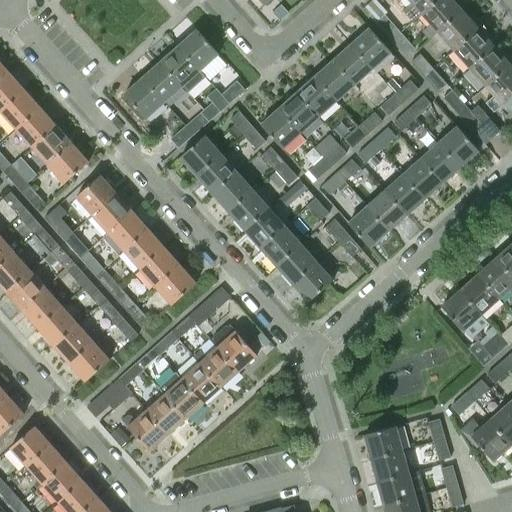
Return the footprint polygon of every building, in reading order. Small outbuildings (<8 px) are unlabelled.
[(421,14),(422,15),(439,0),(408,0),(412,4),(403,12),(412,22),(421,14)] [(438,33),(463,11),(452,0),(439,0),(422,15),(430,25),(422,32),(429,41),(438,33)] [(463,11),(438,33),(455,52),(479,30),(463,11)] [(376,23),(392,42),(401,33),(385,15),(376,23)] [(351,46),(373,70),(392,54),(369,29),(351,46)] [(479,30),(455,52),(471,70),(495,48),(479,30)] [(178,47),(200,71),(218,55),(196,31),(178,47)] [(415,49),(401,33),(392,42),(406,57),(415,49)] [(333,61),(355,86),(373,70),(351,46),(333,61)] [(160,63),(182,87),(200,71),(178,47),(160,63)] [(495,48),(471,70),(486,87),(508,67),(511,65),(495,48)] [(411,63),(425,79),(434,70),(420,54),(411,63)] [(315,77),(337,102),(355,86),(333,61),(315,77)] [(0,80),(9,73),(0,63),(0,80)] [(146,120),(182,87),(160,63),(124,95),(146,120)] [(511,96),(511,66),(511,65),(508,67),(486,87),(495,97),(487,104),(494,112),(511,96)] [(447,85),(434,70),(425,79),(438,93),(447,85)] [(9,73),(0,80),(0,111),(1,112),(24,91),(9,73)] [(297,93),(319,118),(337,102),(315,77),(297,93)] [(410,80),(394,95),(403,104),(419,90),(410,80)] [(237,81),(221,95),(230,104),(245,91),(237,81)] [(443,98),(456,114),(463,107),(466,105),(452,90),(443,98)] [(24,91),(1,112),(17,130),(40,109),(24,91)] [(280,109),(302,134),(319,118),(297,93),(280,109)] [(207,108),(215,117),(215,118),(230,104),(221,95),(207,108)] [(388,117),(403,104),(394,95),(380,107),(388,117)] [(424,96),(408,109),(417,119),(423,113),(432,105),(424,96)] [(473,132),(482,124),(466,105),(463,107),(456,114),(473,132)] [(40,109),(17,130),(33,148),(57,127),(40,109)] [(261,125),(283,150),(302,134),(280,109),(261,125)] [(408,109),(393,123),(402,132),(417,119),(408,109)] [(230,120),(244,136),(253,127),(239,112),(230,120)] [(375,112),(359,126),(367,136),(383,122),(375,112)] [(201,113),(186,126),(194,136),(209,123),(201,113)] [(179,149),(194,136),(186,126),(170,140),(179,149)] [(344,140),(353,149),(367,136),(359,126),(344,140)] [(57,127),(33,148),(49,166),(73,145),(57,127)] [(266,142),(253,127),(244,136),(256,150),(266,142)] [(458,128),(349,224),(371,247),(479,152),(458,128)] [(388,128),(373,141),(381,151),(397,138),(388,128)] [(0,144),(9,136),(6,132),(0,137),(0,144)] [(205,137),(181,158),(197,177),(221,156),(205,137)] [(373,141),(357,155),(366,164),(375,156),(381,151),(373,141)] [(339,144),(323,158),(332,168),(347,154),(339,144)] [(73,145),(49,166),(65,184),(89,163),(73,145)] [(198,177),(214,195),(237,174),(237,173),(255,156),(247,147),(229,164),(221,156),(198,177)] [(262,156),(276,172),(285,163),(271,148),(262,156)] [(0,168),(4,173),(12,166),(0,152),(0,168)] [(308,171),(317,181),(332,168),(323,158),(308,171)] [(352,160),(337,173),(345,182),(360,169),(352,160)] [(298,178),(285,163),(276,172),(286,183),(289,186),(298,178)] [(4,173),(19,190),(23,186),(26,190),(30,186),(12,166),(4,173)] [(286,183),(276,172),(269,178),(278,189),(286,183)] [(322,187),(330,196),(345,182),(337,173),(322,187)] [(253,192),(237,174),(214,195),(230,213),(253,192)] [(77,198),(94,217),(118,195),(101,176),(77,198)] [(19,190),(36,210),(44,202),(30,186),(26,190),(23,186),(19,190)] [(3,199),(20,218),(28,211),(11,192),(3,199)] [(253,192),(230,213),(246,231),(269,210),(253,192)] [(118,195),(94,217),(110,234),(133,213),(118,195)] [(330,214),(317,200),(308,208),(320,222),(330,214)] [(44,218),(65,241),(68,238),(70,240),(73,237),(72,235),(73,234),(61,220),(68,214),(60,204),(44,218)] [(269,210),(246,231),(262,249),(286,228),(269,210)] [(20,218),(35,236),(43,229),(28,211),(20,218)] [(133,213),(110,234),(125,252),(149,230),(133,213)] [(326,227),(340,244),(349,236),(335,219),(326,227)] [(286,228),(262,249),(278,267),(302,246),(286,228)] [(35,236),(50,253),(55,249),(56,250),(60,247),(43,229),(35,236)] [(149,230),(125,252),(141,269),(165,248),(149,230)] [(65,241),(81,259),(89,252),(73,234),(72,235),(73,237),(70,240),(68,238),(65,241)] [(0,236),(0,267),(15,253),(0,236)] [(352,258),(362,250),(349,236),(340,244),(352,258)] [(511,245),(496,260),(511,277),(511,245)] [(302,246),(278,267),(294,285),(318,264),(302,246)] [(51,254),(66,271),(75,264),(60,247),(56,250),(55,249),(50,253),(51,253),(50,253),(51,254)] [(165,248),(141,269),(157,287),(181,266),(165,248)] [(81,259),(97,277),(105,270),(89,252),(81,259)] [(15,253),(0,267),(0,286),(6,293),(31,271),(15,253)] [(478,276),(500,301),(511,291),(511,292),(511,277),(496,260),(478,276)] [(67,271),(83,289),(91,282),(75,264),(66,271),(67,272),(67,271)] [(318,264),(294,285),(310,303),(334,282),(318,264)] [(181,266),(157,287),(173,305),(197,284),(181,266)] [(97,277),(112,295),(120,288),(105,270),(97,277)] [(31,271),(6,293),(22,311),(47,288),(31,271)] [(463,295),(482,316),(500,301),(478,276),(460,292),(463,295)] [(83,289),(99,306),(106,299),(91,282),(83,289)] [(47,288),(22,311),(38,329),(63,307),(47,288)] [(112,295),(128,313),(136,306),(120,288),(112,295)] [(464,333),(482,316),(463,295),(460,292),(441,308),(464,333)] [(99,306),(114,324),(122,317),(106,299),(99,306)] [(190,315),(189,316),(196,324),(199,327),(200,326),(205,321),(217,310),(208,300),(190,315)] [(128,313),(144,330),(152,324),(136,306),(128,313)] [(63,307),(38,329),(54,347),(79,324),(63,307)] [(189,316),(172,332),(179,339),(196,324),(189,316)] [(114,324),(131,342),(138,335),(122,317),(114,324)] [(211,341),(218,348),(219,347),(241,372),(259,356),(229,323),(212,338),(213,339),(211,341)] [(79,324),(54,347),(69,364),(94,342),(79,324)] [(511,325),(501,336),(500,336),(508,345),(511,342),(511,325)] [(172,332),(155,347),(162,355),(179,339),(172,332)] [(484,367),(508,345),(500,336),(501,336),(498,332),(483,345),(478,341),(468,349),(484,367)] [(94,342),(69,364),(86,383),(111,360),(94,342)] [(155,347),(136,363),(143,371),(162,355),(155,347)] [(201,363),(223,387),(241,372),(219,347),(218,348),(207,358),(201,350),(193,357),(200,364),(201,363)] [(511,354),(503,363),(511,372),(511,370),(511,354)] [(136,363),(119,379),(126,386),(143,371),(136,363)] [(183,379),(205,403),(223,387),(201,363),(200,364),(183,379)] [(503,363),(488,377),(496,385),(511,372),(503,363)] [(165,395),(187,419),(205,403),(183,379),(182,380),(175,372),(158,388),(164,396),(165,395)] [(119,379),(105,391),(115,402),(117,404),(120,404),(132,394),(126,387),(126,386),(119,379)] [(482,382),(467,395),(475,404),(490,390),(482,382)] [(148,410),(170,435),(187,419),(165,395),(164,396),(148,410)] [(460,417),(475,404),(467,395),(453,408),(460,417)] [(8,396),(0,403),(0,436),(1,437),(25,416),(8,396)] [(511,408),(509,405),(491,421),(508,441),(511,445),(511,408)] [(151,451),(170,435),(148,410),(136,420),(134,418),(128,415),(123,420),(151,451)] [(472,421),(460,431),(477,449),(481,446),(495,462),(511,446),(511,445),(508,441),(491,421),(487,418),(477,427),(472,421)] [(430,422),(435,441),(445,438),(440,420),(430,422)] [(366,435),(372,459),(404,450),(397,426),(366,435)] [(11,449),(28,467),(52,445),(36,427),(11,449)] [(451,459),(445,438),(435,441),(441,461),(451,459)] [(52,445),(28,467),(43,484),(68,463),(52,445)] [(372,459),(379,482),(411,473),(404,450),(372,459)] [(68,463),(43,484),(59,502),(83,480),(68,463)] [(443,468),(448,487),(459,484),(454,465),(443,468)] [(379,482),(385,505),(417,496),(411,473),(379,482)] [(83,480),(59,502),(67,511),(84,511),(100,499),(83,480)] [(465,504),(459,484),(448,487),(454,507),(465,504)] [(0,491),(0,493),(15,510),(22,503),(7,485),(0,491)] [(385,505),(387,511),(421,511),(417,496),(385,505)] [(111,511),(100,499),(84,511),(111,511)] [(15,510),(16,511),(30,511),(22,503),(15,510)]
